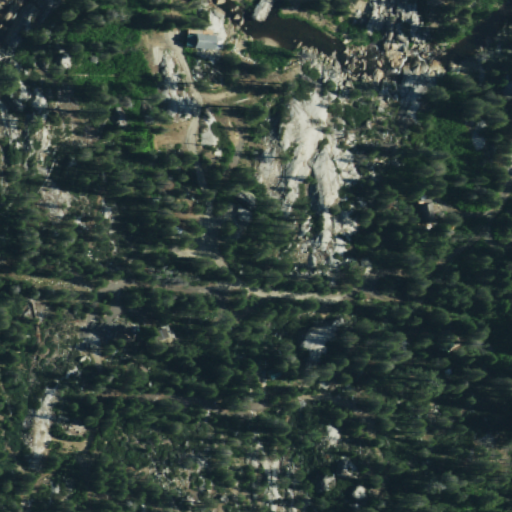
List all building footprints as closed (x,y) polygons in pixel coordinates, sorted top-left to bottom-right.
[(186,32),(207,34),(206,49),(185,47),(186,32)] [(504,97),(511,93),(511,77),(506,80),(504,75),(496,79),(504,97)] [(414,200),(419,224),(433,221),(428,197),(414,200)] [(138,334),(163,326),(166,338),(142,345),(138,334)] [(133,369),(139,377),(148,370),(142,362),(133,369)] [(261,371),(264,381),(275,376),(271,367),(261,371)]
